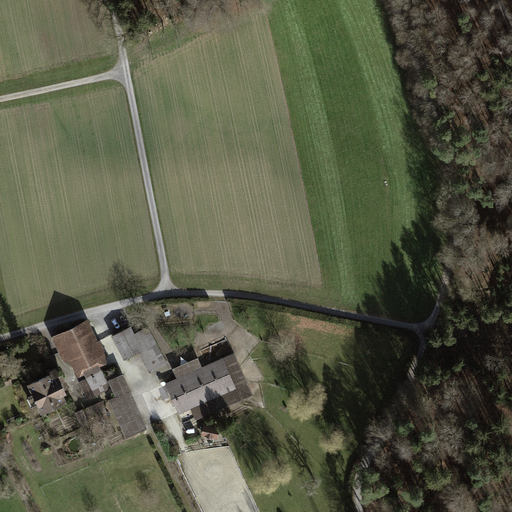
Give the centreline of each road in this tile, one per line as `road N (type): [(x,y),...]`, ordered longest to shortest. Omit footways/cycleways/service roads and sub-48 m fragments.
road 1 (track): [(398,0),(430,73),(457,168),(457,240),(430,331)]
road 2 (track): [(113,0),(168,292)]
road 3 (track): [(168,292),(266,297),(430,331)]
road 4 (track): [(430,331),(366,462),(364,511)]
road 5 (track): [(0,337),(168,292)]
road 6 (track): [(127,72),(0,98)]
